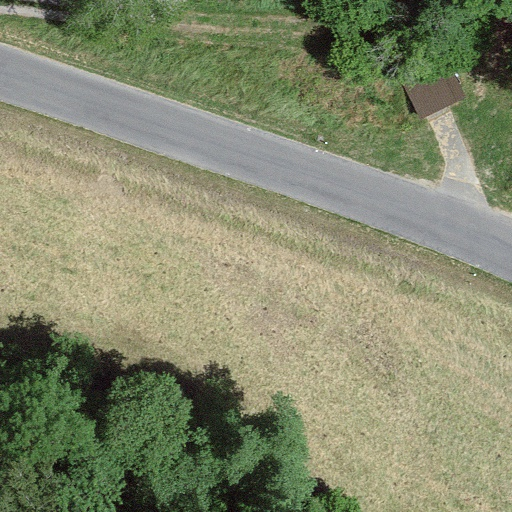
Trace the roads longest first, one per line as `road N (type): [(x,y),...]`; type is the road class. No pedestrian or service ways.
road 1 (tertiary): [(511,244),(0,79)]
road 2 (unknown): [(386,0),(458,142),(469,231)]
